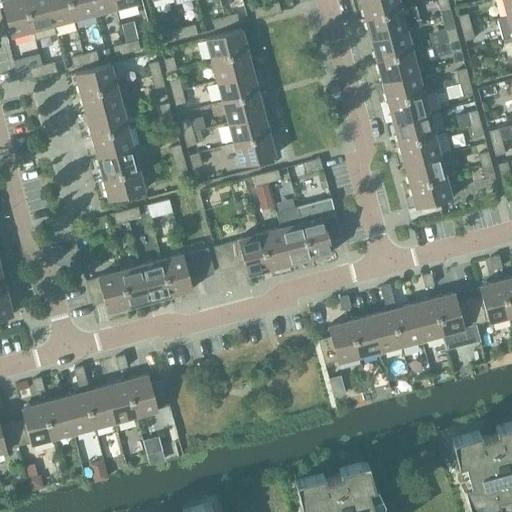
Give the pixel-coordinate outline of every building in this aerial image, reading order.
[(32,30),(23,0),(0,0),(10,35),(32,30)] [(46,0),(23,0),(32,30),(53,24),(46,0)] [(68,0),(46,0),(53,24),(74,18),(68,0)] [(91,0),(68,0),(74,18),(95,13),(91,0)] [(113,0),(91,0),(95,13),(115,7),(113,0)] [(359,0),(365,18),(401,8),(398,0),(359,0)] [(447,0),(436,0),(440,11),(449,8),(447,0)] [(511,0),(502,0),(506,15),(511,13),(511,0)] [(278,1),(265,4),(268,14),(280,11),(278,1)] [(268,14),(265,4),(253,8),(255,17),(268,14)] [(365,18),(370,39),(406,29),(401,8),(365,18)] [(236,12),(224,16),(226,25),(238,22),(236,12)] [(457,15),(461,27),(470,25),(467,12),(457,15)] [(226,25),(224,16),(211,19),(214,29),(226,25)] [(194,23),(182,26),(184,36),(197,33),(194,23)] [(444,28),(448,40),(457,38),(454,25),(444,28)] [(470,25),(461,27),(464,40),(474,37),(470,25)] [(184,36),(182,26),(169,30),(172,39),(184,36)] [(205,37),(211,59),(246,50),(241,28),(205,37)] [(370,39),(376,60),(412,50),(406,29),(370,39)] [(457,38),(448,40),(451,53),(461,50),(457,38)] [(137,39),(125,42),(127,52),(140,48),(137,39)] [(127,52),(125,42),(112,45),(115,55),(127,52)] [(95,50),(83,53),(86,63),(98,59),(95,50)] [(211,59),(216,80),(252,70),(246,50),(211,59)] [(376,60),(381,81),(417,71),(412,50),(376,60)] [(86,63),(83,53),(71,56),(73,66),(86,63)] [(163,58),(166,71),(176,68),(172,56),(163,58)] [(147,63),(151,75),(160,72),(157,60),(147,63)] [(54,61),(41,64),(44,74),(56,71),(54,61)] [(74,72),(80,94),(116,84),(110,63),(74,72)] [(44,74),(41,64),(29,67),(31,77),(44,74)] [(455,70),(459,82),(468,80),(465,67),(455,70)] [(216,80),(222,101),(258,91),(252,70),(216,80)] [(381,81),(387,101),(423,92),(417,71),(381,81)] [(160,72),(151,75),(154,87),(164,85),(160,72)] [(168,79),(172,92),(181,89),(178,77),(168,79)] [(468,80),(459,82),(462,95),(472,92),(468,80)] [(80,94),(86,115),(121,105),(116,84),(80,94)] [(181,89),(172,92),(175,104),(185,101),(181,89)] [(222,101),(227,122),(263,112),(258,91),(222,101)] [(387,101),(392,122),(428,113),(423,92),(387,101)] [(158,104),(162,117),(171,114),(168,102),(158,104)] [(86,115),(91,136),(127,126),(121,105),(86,115)] [(467,111),(470,124),(479,121),(476,109),(467,111)] [(227,122),(233,142),(269,133),(263,112),(227,122)] [(392,122),(398,143),(434,134),(428,113),(392,122)] [(171,114),(162,117),(165,129),(175,126),(171,114)] [(179,121),(183,133),(192,131),(189,118),(179,121)] [(479,121),(470,124),(473,136),(483,134),(479,121)] [(91,136),(97,157),(133,147),(127,126),(91,136)] [(488,130),(491,142),(501,140),(498,128),(488,130)] [(192,131),(183,133),(186,146),(196,143),(192,131)] [(269,133),(233,142),(239,164),(274,155),(269,133)] [(398,143),(404,164),(440,154),(434,134),(398,143)] [(501,140),(491,142),(495,155),(504,152),(501,140)] [(170,146),(173,158),(183,156),(179,143),(170,146)] [(97,157),(102,177),(138,168),(133,147),(97,157)] [(478,153),(481,166),(491,163),(487,151),(478,153)] [(188,154),(192,167),(201,164),(198,152),(188,154)] [(404,164),(409,185),(445,175),(440,154),(404,164)] [(183,156),(173,158),(176,171),(186,168),(183,156)] [(303,161),(306,171),(322,167),(319,157),(303,161)] [(497,163),(500,176),(510,173),(507,161),(497,163)] [(491,163),(481,166),(484,178),(494,175),(491,163)] [(138,168),(102,177),(108,199),(144,190),(138,168)] [(277,169),(265,172),(267,181),(280,178),(277,169)] [(267,181),(265,172),(252,175),(255,185),(267,181)] [(445,175),(409,185),(415,207),(451,197),(445,175)] [(170,196),(149,202),(152,214),(173,208),(170,196)] [(137,206),(125,209),(128,219),(140,215),(137,206)] [(128,219),(125,209),(113,212),(115,222),(128,219)] [(322,215),(300,221),(310,257),(332,251),(329,241),(341,238),(334,213),(322,217),(322,215)] [(300,221),(279,227),(289,263),(310,257),(300,221)] [(279,227),(259,232),(268,268),(289,263),(279,227)] [(237,239),(244,263),(246,274),(268,268),(259,232),(237,238),(237,239)] [(231,267),(244,263),(237,239),(225,242),(231,267)] [(219,270),(231,267),(225,242),(213,246),(219,270)] [(207,247),(195,250),(201,275),(213,271),(207,247)] [(195,250),(182,254),(189,278),(201,275),(195,250)] [(182,253),(160,258),(170,294),(192,288),(189,278),(182,254),(182,253)] [(489,256),(492,269),(501,266),(498,254),(489,256)] [(160,258),(140,264),(149,300),(170,294),(160,258)] [(140,264),(119,269),(128,305),(149,300),(140,264)] [(128,305),(119,269),(97,275),(97,276),(85,280),(92,304),(104,301),(106,311),(128,305)] [(434,284),(430,272),(421,274),(425,287),(434,284)] [(511,275),(500,279),(509,315),(511,314),(511,275)] [(469,299),(475,323),(487,320),(488,321),(509,315),(500,279),(478,285),(481,295),(469,299)] [(380,286),(383,298),(392,295),(389,283),(380,286)] [(432,297),(442,333),(464,327),(463,326),(475,323),(469,299),(457,302),(454,291),(432,297)] [(6,292),(0,293),(0,317),(12,314),(6,292)] [(338,297),(341,309),(350,307),(347,294),(338,297)] [(386,310),(370,314),(380,354),(385,353),(383,349),(400,344),(390,308),(395,307),(392,295),(383,298),(386,310)] [(411,303),(422,343),(426,342),(425,338),(442,333),(432,297),(411,303)] [(390,308),(400,344),(417,340),(418,344),(422,343),(411,303),(395,307),(390,308)] [(370,314),(349,319),(358,355),(375,351),(376,355),(380,354),(370,314)] [(358,355),(349,319),(327,325),(330,336),(318,339),(324,363),(336,360),(337,361),(358,355)] [(127,366),(124,354),(115,356),(118,369),(127,366)] [(73,367),(76,379),(85,377),(82,365),(73,367)] [(126,379),(135,415),(157,409),(157,408),(169,405),(162,380),(150,384),(147,373),(126,379)] [(44,388),(40,376),(31,378),(34,391),(44,388)] [(63,396),(74,436),(78,435),(77,430),(93,426),(84,390),(88,389),(85,377),(76,379),(79,391),(63,396)] [(105,385),(115,424),(120,423),(118,419),(135,415),(126,379),(105,385)] [(84,390),(93,426),(110,422),(111,426),(115,424),(105,385),(88,389),(84,390)] [(42,401),(52,437),(68,433),(69,437),(74,436),(63,396),(42,401)] [(11,421),(18,445),(30,442),(30,443),(52,437),(42,401),(20,407),(23,418),(11,421)] [(511,420),(494,426),(496,431),(480,436),(479,430),(450,437),(457,463),(463,461),(468,482),(462,484),(469,509),(498,502),(496,496),(511,492),(511,491),(511,420)] [(0,450),(6,449),(6,448),(18,445),(11,421),(0,423),(0,450)] [(162,432),(144,437),(150,461),(169,456),(162,432)] [(380,511),(379,506),(373,508),(367,487),(373,485),(366,460),(338,467),(339,473),(324,478),(322,472),(294,479),(300,505),(306,503),(308,511),(380,511)] [(0,489),(0,501),(19,497),(15,485),(0,489)] [(212,511),(210,502),(181,509),(181,511),(212,511)]
